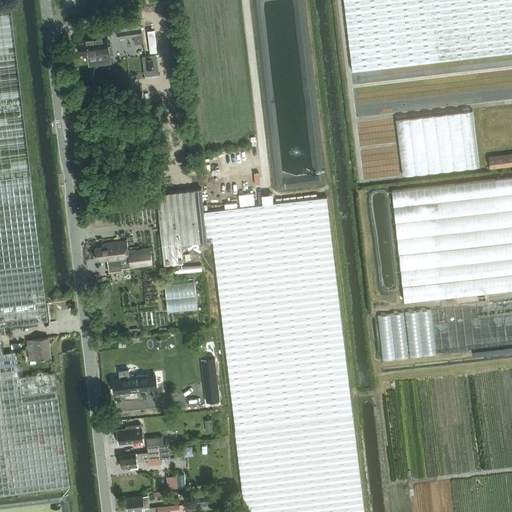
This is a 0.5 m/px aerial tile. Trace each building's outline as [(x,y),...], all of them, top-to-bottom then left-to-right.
[(511,0),(344,0),(353,71),(511,52),(511,0)] [(0,178),(31,175),(11,9),(0,10),(0,178)] [(117,26),(118,36),(135,34),(135,32),(142,31),(140,23),(117,26)] [(109,52),(107,29),(86,32),(87,39),(78,40),(80,53),(88,52),(89,54),(109,52)] [(156,54),(141,56),(144,75),(159,73),(156,54)] [(395,116),(401,176),(480,166),(474,107),(395,116)] [(490,168),(496,167),(511,165),(511,153),(489,156),(490,168)] [(0,327),(49,322),(31,175),(0,178),(0,495),(70,486),(55,372),(20,376),(18,364),(16,351),(2,352),(0,331),(0,327)] [(511,177),(392,191),(405,302),(511,289),(511,177)] [(364,511),(340,310),(339,310),(327,197),(205,211),(202,188),(157,193),(164,264),(184,262),(182,245),(213,242),(235,427),(245,511),(364,511)] [(130,266),(152,263),(150,248),(128,250),(127,240),(102,244),(102,247),(95,248),(97,260),(108,258),(109,273),(123,271),(122,269),(130,268),(130,266)] [(196,295),(195,281),(165,283),(165,297),(196,295)] [(379,314),(383,358),(436,354),(433,309),(379,314)] [(30,359),(36,359),(51,357),(49,337),(28,340),(30,359)] [(147,372),(147,374),(130,376),(129,369),(119,370),(120,378),(116,378),(116,381),(113,381),(114,391),(118,390),(118,393),(122,392),(124,395),(130,395),(131,392),(137,391),(136,385),(148,384),(148,387),(172,384),(171,370),(147,372)] [(118,430),(119,443),(143,440),(143,439),(143,438),(141,424),(125,425),(126,429),(118,430)] [(147,445),(163,443),(162,435),(146,437),(147,445)] [(168,443),(163,443),(147,445),(148,452),(120,455),(122,467),(128,467),(129,468),(138,467),(137,461),(170,457),(168,443)] [(178,487),(177,475),(167,476),(168,488),(178,487)] [(222,492),(222,495),(230,494),(229,484),(213,485),(213,493),(222,492)] [(149,508),(148,496),(143,496),(143,495),(126,497),(128,510),(131,510),(132,511),(145,510),(145,508),(149,508)]
